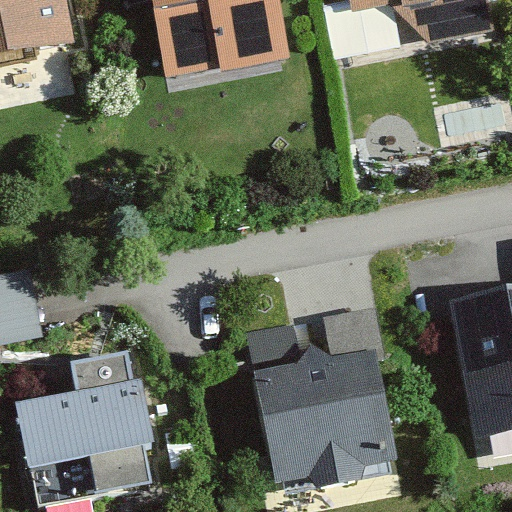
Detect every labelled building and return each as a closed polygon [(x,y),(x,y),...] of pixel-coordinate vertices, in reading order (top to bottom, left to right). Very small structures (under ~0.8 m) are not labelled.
[(49,0),(0,0),(0,62),(59,51),(49,0)] [(270,65),(258,0),(136,0),(153,87),(270,65)] [(480,42),(470,0),(337,0),(343,26),(402,13),(411,56),(480,42)] [(0,273),(0,345),(47,335),(33,267),(0,273)] [(511,302),(439,317),(465,450),(511,440),(511,302)] [(314,328),(322,369),(299,355),(289,376),(242,386),(265,498),(299,491),(301,503),(350,493),(347,480),(380,473),(360,376),(372,374),(361,318),(314,328)] [(112,401),(106,369),(59,378),(65,409),(0,421),(0,425),(11,484),(80,471),(86,505),(134,496),(128,462),(139,460),(128,398),(112,401)]
